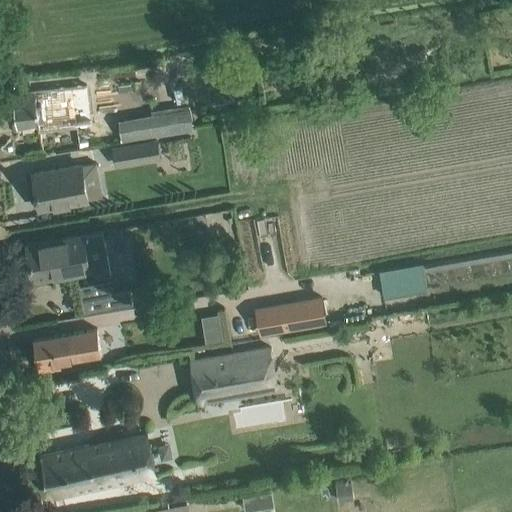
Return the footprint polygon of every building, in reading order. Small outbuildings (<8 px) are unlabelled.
[(90,109),(87,84),(13,93),(17,126),(39,124),(40,129),(77,124),(76,110),(90,109)] [(151,113),(118,119),(122,142),(194,129),(189,102),(150,109),(151,113)] [(132,143),(112,146),(116,166),(135,163),(161,158),(160,154),(157,138),(132,143)] [(89,199),(82,164),(33,172),(39,208),(89,199)] [(110,273),(103,231),(27,244),(34,280),(91,270),(100,274),(110,273)] [(423,262),(381,269),(385,295),(428,288),(423,262)] [(237,273),(229,274),(231,288),(239,286),(237,273)] [(115,293),(82,299),(84,313),(117,307),(133,304),(131,290),(115,293)] [(257,310),(261,335),(285,331),(327,324),(322,298),(280,305),(257,310)] [(377,318),(367,319),(369,330),(379,329),(377,318)] [(102,353),(98,329),(34,339),(39,372),(61,368),(60,359),(102,353)] [(221,331),(203,334),(204,344),(223,341),(221,331)] [(268,347),(214,356),(189,360),(193,386),(231,380),(234,395),(274,389),(268,347)] [(155,471),(150,453),(146,431),(41,455),(50,495),(99,484),(155,471)] [(353,480),(337,482),(339,500),(355,498),(353,480)]
